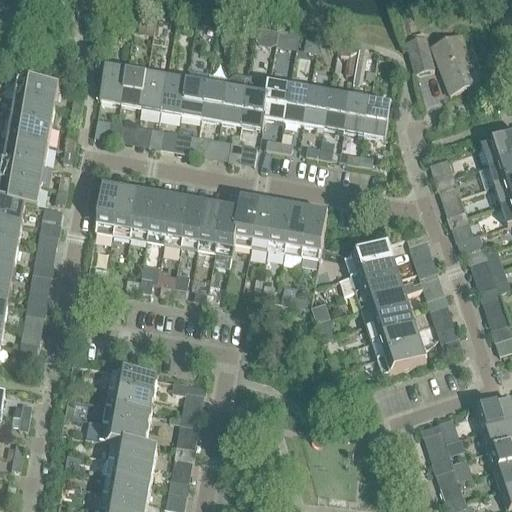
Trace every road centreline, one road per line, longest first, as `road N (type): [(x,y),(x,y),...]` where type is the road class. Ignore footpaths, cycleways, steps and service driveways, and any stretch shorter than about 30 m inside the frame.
road 1 (residential): [(421,511),(396,422),(492,392),(428,214),(90,157)]
road 2 (residential): [(77,317),(91,331),(230,357),(204,511)]
road 3 (residential): [(77,317),(65,304),(90,157)]
